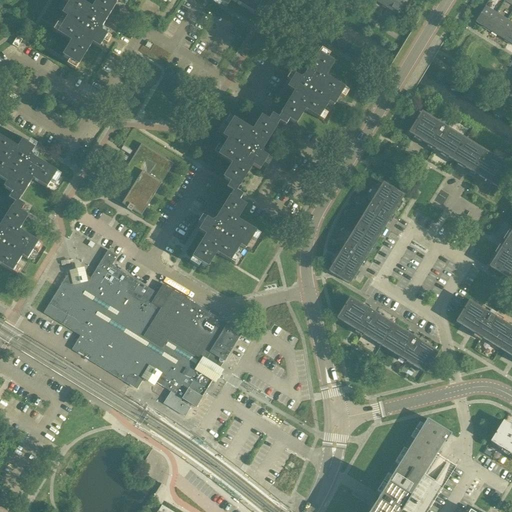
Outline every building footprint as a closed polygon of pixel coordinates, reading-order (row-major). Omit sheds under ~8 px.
[(115,4),(107,0),(96,0),(91,10),(75,0),(65,0),(65,1),(69,4),(62,15),(67,18),(62,27),(57,25),(54,31),(71,42),(62,57),(78,66),(91,43),(99,48),(106,36),(104,34),(106,30),(101,27),(103,24),(109,14),(115,4)] [(214,0),(214,1),(217,3),(226,8),(226,7),(230,1),(252,15),(256,9),(257,7),(261,0),(129,0),(134,3),(136,0),(214,0)] [(390,0),(385,8),(397,15),(406,0),(390,0)] [(475,23),(486,29),(496,14),(484,7),(475,23)] [(486,29),(497,36),(506,21),(496,14),(486,29)] [(497,36),(508,43),(511,35),(511,24),(506,21),(497,36)] [(17,48),(22,40),(17,37),(12,45),(17,48)] [(294,94),(280,116),(278,118),(278,119),(271,116),(267,122),(261,118),(260,118),(252,132),(228,118),(224,124),(228,126),(222,137),(227,140),(221,149),(217,147),(213,153),(218,156),(232,164),(223,179),(230,183),(228,186),(226,189),(232,193),(230,197),(216,219),(211,216),(209,220),(206,219),(201,228),(199,231),(206,235),(192,258),(200,263),(207,267),(216,253),(234,264),(238,258),(234,255),(240,246),(245,249),(251,239),(256,241),(260,235),(236,220),(245,206),(240,203),(238,202),(242,196),(236,193),(237,191),(239,188),(240,185),(248,172),(252,166),(259,170),(262,165),(267,158),(264,156),(267,152),(263,149),(276,127),(279,123),(285,127),(286,125),(288,121),(290,122),(295,125),(304,111),(322,122),(326,116),(322,113),(328,104),(333,107),(333,106),(335,103),(336,102),(338,99),(343,90),(324,78),(333,64),(326,60),(328,56),(320,51),(304,76),(304,78),(299,75),(296,79),(294,78),(291,83),(287,89),(294,94)] [(409,134),(496,188),(509,168),(421,114),(409,134)] [(32,152),(33,149),(31,148),(21,142),(17,149),(0,138),(0,178),(7,183),(3,189),(12,194),(8,200),(14,204),(12,207),(0,226),(0,264),(17,275),(21,268),(16,266),(22,256),(28,259),(34,249),(38,252),(42,245),(19,231),(27,217),(21,213),(21,212),(24,207),(18,203),(20,199),(32,180),(47,189),(51,182),(54,184),(60,176),(33,159),(36,154),(32,152)] [(141,216),(174,164),(141,144),(109,196),(123,205),(124,203),(128,205),(127,207),(126,209),(131,212),(132,210),(141,216)] [(400,180),(406,184),(410,178),(403,174),(400,180)] [(329,272),(349,284),(403,197),(382,185),(329,272)] [(511,231),(490,268),(510,280),(511,277),(511,231)] [(79,337),(73,349),(138,390),(143,382),(147,385),(153,389),(156,383),(170,392),(164,404),(186,418),(190,407),(181,401),(188,390),(192,392),(186,401),(196,407),(213,379),(209,377),(211,373),(215,367),(219,370),(242,333),(163,285),(158,295),(112,266),(117,257),(108,251),(88,281),(85,268),(77,270),(70,271),(71,285),(57,287),(43,315),(79,337)] [(337,319),(425,374),(437,353),(350,299),(337,319)] [(455,323),(511,357),(511,330),(468,303),(455,323)] [(427,511),(456,466),(437,454),(445,442),(446,443),(451,435),(427,419),(369,511),(427,511)] [(490,442),(511,456),(511,428),(502,422),(490,442)]
